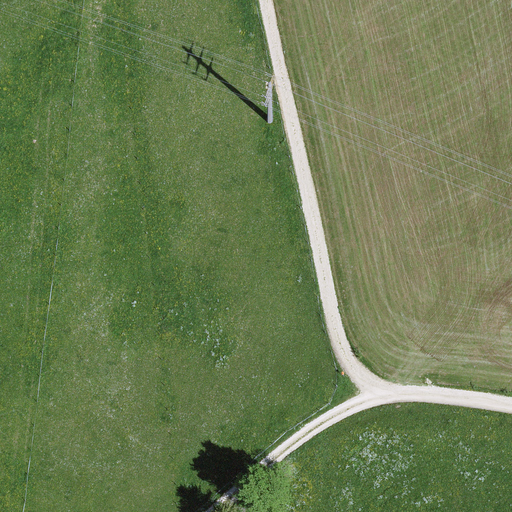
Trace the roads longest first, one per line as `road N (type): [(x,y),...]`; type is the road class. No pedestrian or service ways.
road 1 (track): [(275,0),(366,390)]
road 2 (track): [(204,511),(366,390)]
road 3 (track): [(366,390),(511,409)]
